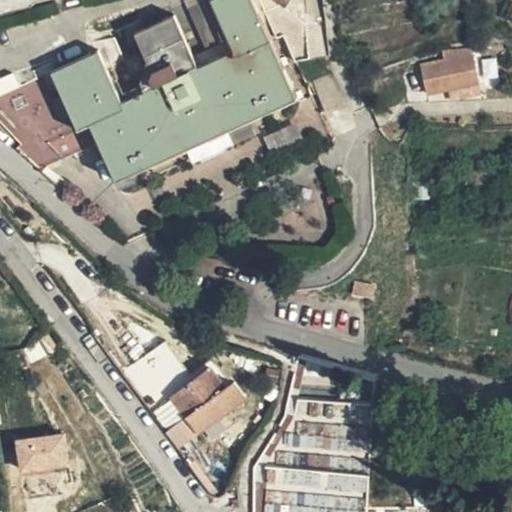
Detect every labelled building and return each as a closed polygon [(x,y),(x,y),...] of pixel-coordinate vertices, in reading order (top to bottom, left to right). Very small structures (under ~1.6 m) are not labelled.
[(30,87),(85,149),(92,147),(83,127),(91,123),(120,185),(149,172),(145,165),(264,111),(267,117),(302,101),(254,0),(211,0),(191,10),(210,52),(226,45),(230,54),(196,70),(171,20),(130,39),(139,59),(120,69),(109,49),(30,87)] [(299,1),(298,0),(278,0),(286,11),(299,1)] [(440,69),(466,64),(464,48),(416,57),(421,83),(441,79),(440,69)] [(468,74),(466,64),(440,69),(441,79),(468,74)] [(1,101),(63,158),(85,149),(30,87),(1,101)] [(35,171),(63,158),(1,101),(0,101),(0,129),(22,148),(14,152),(35,171)] [(145,165),(149,172),(184,156),(226,137),(267,117),(264,111),(145,165)] [(92,147),(112,189),(120,185),(91,123),(83,127),(92,147)] [(226,137),(184,156),(190,168),(232,151),(226,137)] [(353,294),(372,296),(373,284),(354,281),(353,294)] [(143,401),(186,372),(165,341),(122,370),(143,401)] [(210,367),(169,396),(198,434),(250,397),(236,379),(226,387),(210,367)] [(343,444),(347,403),(333,401),(329,443),(343,444)] [(14,438),(18,473),(68,468),(65,433),(14,438)]
